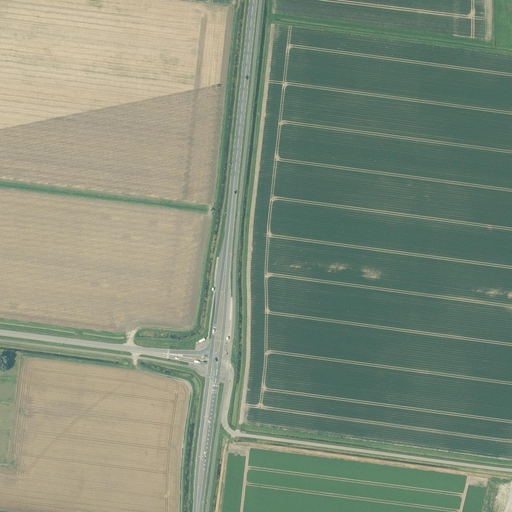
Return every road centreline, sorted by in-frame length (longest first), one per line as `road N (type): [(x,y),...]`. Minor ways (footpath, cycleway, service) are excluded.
road 1 (unclassified): [(511,470),(234,434),(224,425),(231,370),(219,360)]
road 2 (secondary): [(229,229),(252,0)]
road 3 (tertiary): [(210,359),(0,332)]
road 4 (secondary): [(210,359),(194,511)]
road 5 (secondary): [(200,511),(219,360)]
road 6 (secondary): [(219,360),(229,229)]
road 7 (secondary): [(229,229),(210,359)]
